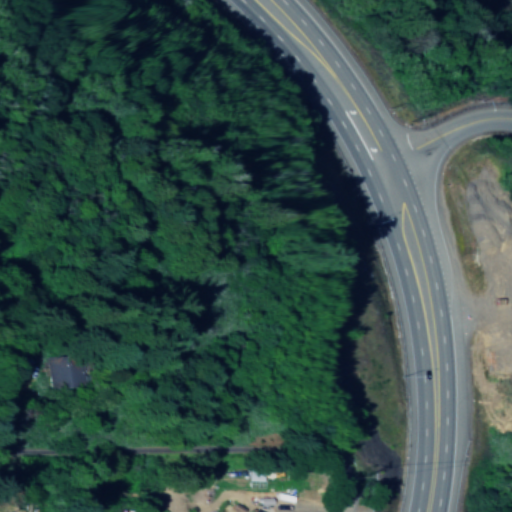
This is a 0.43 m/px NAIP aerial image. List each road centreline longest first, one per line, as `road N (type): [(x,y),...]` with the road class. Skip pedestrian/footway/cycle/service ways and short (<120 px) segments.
road 1 (primary): [(426,511),(437,414),(398,228),(345,114),(254,0)]
road 2 (residential): [(354,511),(341,481),(324,466),(293,458),(0,449)]
road 3 (residential): [(376,170),(447,129),(511,122)]
